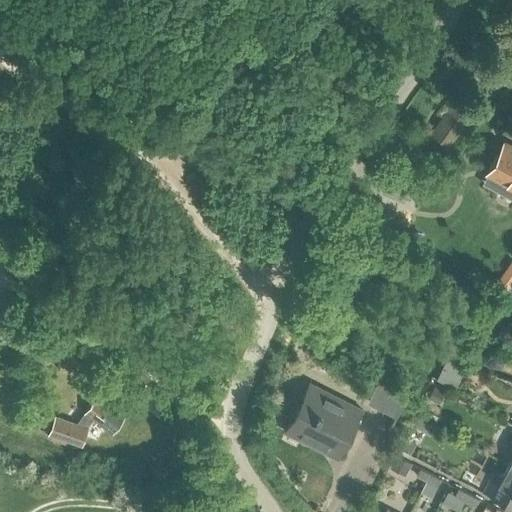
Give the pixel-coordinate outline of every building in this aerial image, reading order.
[(448,143),(471,111),(455,99),(432,132),(448,143)] [(511,146),(503,141),(486,173),(511,187),(511,146)] [(446,172),(428,161),(421,173),(439,184),(446,172)] [(511,289),(511,264),(500,282),(511,289)] [(33,339),(45,347),(56,330),(44,322),(33,339)] [(62,358),(74,365),(85,348),(73,341),(62,358)] [(451,353),(438,376),(454,386),(468,363),(451,353)] [(396,415),(411,387),(383,373),(369,401),(396,415)] [(285,431),(292,418),(308,426),(303,435),(338,453),(336,457),(337,458),(362,409),(343,399),(341,404),(326,396),(328,392),(309,382),(284,431),(285,431)] [(435,385),(428,398),(438,403),(445,390),(435,385)] [(98,393),(84,412),(85,413),(80,424),(78,423),(56,416),(49,435),(80,445),(86,426),(88,421),(89,421),(94,425),(96,421),(112,432),(124,415),(109,405),(111,402),(98,393)] [(405,437),(399,449),(409,454),(416,442),(405,437)] [(396,455),(390,466),(405,474),(411,463),(396,455)] [(511,493),(511,492),(511,465),(507,462),(500,474),(494,470),(483,491),(506,503),(511,493)] [(416,475),(424,479),(428,472),(420,468),(416,475)] [(422,490),(431,495),(440,479),(428,472),(424,479),(427,481),(422,490)] [(454,496),(462,500),(466,492),(458,488),(454,496)] [(462,500),(474,506),(477,498),(466,492),(462,500)]
